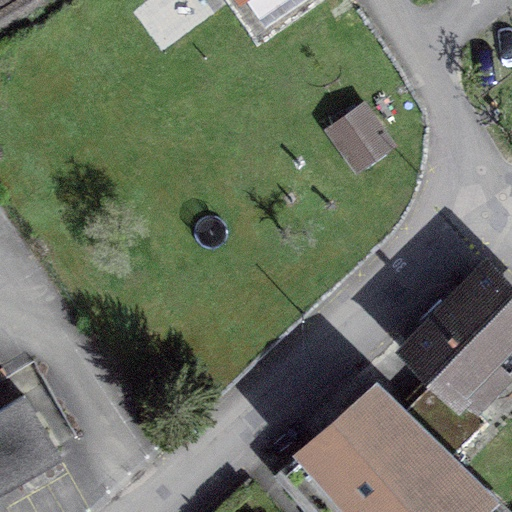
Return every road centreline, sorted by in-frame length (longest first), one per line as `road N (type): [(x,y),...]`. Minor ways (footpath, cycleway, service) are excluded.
road 1 (residential): [(132,511),(475,176)]
road 2 (residential): [(475,176),(412,43)]
